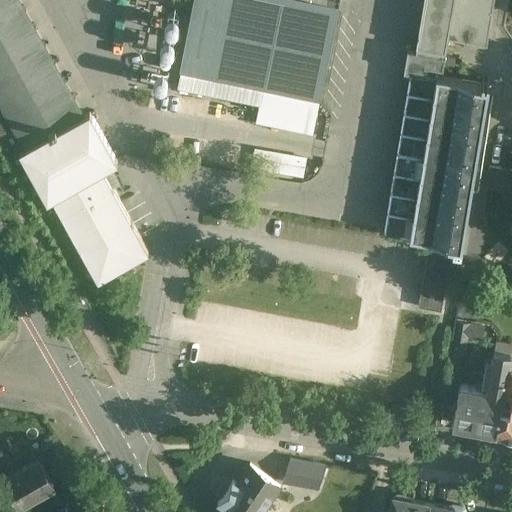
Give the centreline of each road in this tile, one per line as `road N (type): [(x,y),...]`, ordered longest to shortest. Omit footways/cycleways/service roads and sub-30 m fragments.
road 1 (residential): [(511,464),(82,391)]
road 2 (secondary): [(0,246),(82,391)]
road 3 (secondary): [(82,391),(156,511)]
